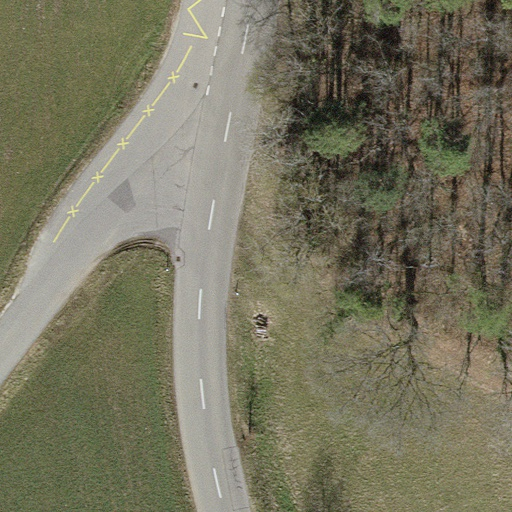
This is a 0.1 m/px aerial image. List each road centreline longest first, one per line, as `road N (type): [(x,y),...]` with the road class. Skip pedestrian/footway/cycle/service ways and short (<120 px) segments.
road 1 (tertiary): [(229,136),(205,285),(209,421),(226,511)]
road 2 (residential): [(229,136),(159,174),(96,224),(0,353)]
road 3 (tertiary): [(255,0),(229,136)]
